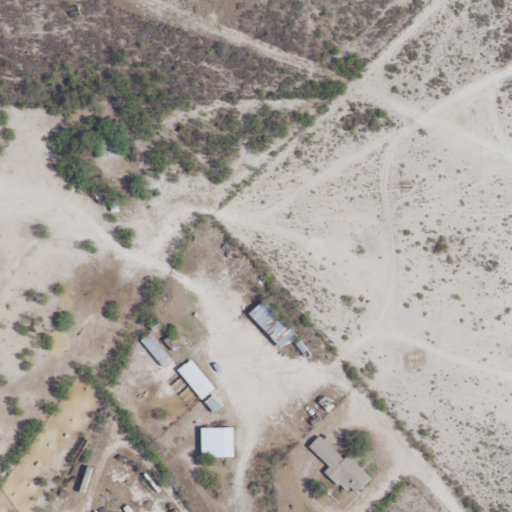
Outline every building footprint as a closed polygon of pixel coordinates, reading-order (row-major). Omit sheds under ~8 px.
[(295,336),(260,301),(246,315),(281,350),(295,336)] [(162,367),(171,360),(147,334),(139,342),(162,367)] [(175,370),(200,400),(213,389),(189,359),(175,370)] [(199,458),(232,458),(232,428),(199,428),(199,458)] [(354,493),(367,479),(319,434),(307,447),(327,467),(322,472),(344,493),(348,488),(354,493)]
